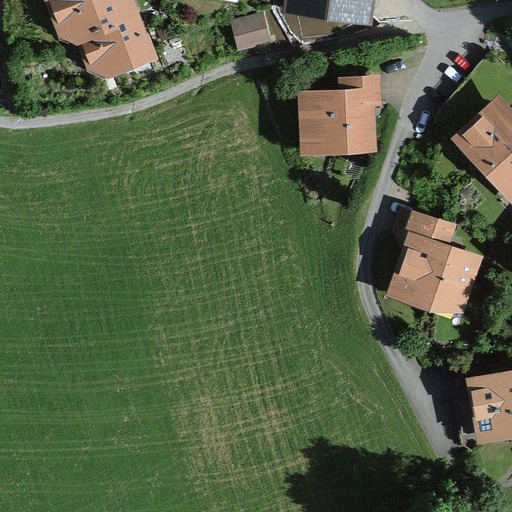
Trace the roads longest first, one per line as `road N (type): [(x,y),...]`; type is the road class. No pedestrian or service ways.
road 1 (residential): [(453,456),(367,292),(367,256),(437,26)]
road 2 (residential): [(437,26),(252,63),(90,116),(0,120)]
